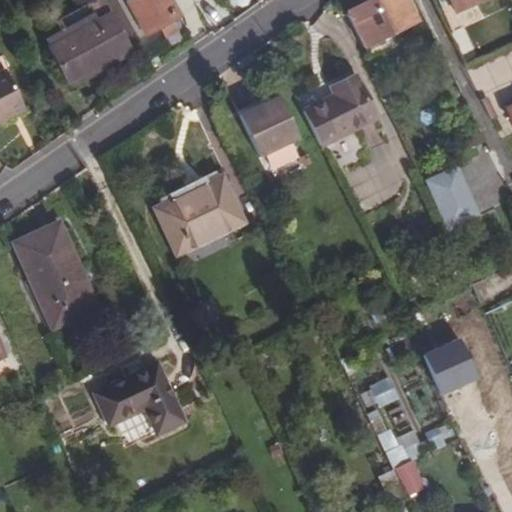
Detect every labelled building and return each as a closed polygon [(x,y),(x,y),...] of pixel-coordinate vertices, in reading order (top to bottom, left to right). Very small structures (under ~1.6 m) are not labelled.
[(116,0),(90,0),(74,9),(104,63),(140,43),(116,0)] [(132,0),(130,1),(126,3),(143,34),(177,16),(168,0),(132,0)] [(416,25),(403,0),(381,0),(348,16),(365,49),(416,25)] [(484,0),(447,0),(453,15),(484,0)] [(104,63),(74,9),(55,19),(64,38),(50,47),(68,82),(92,70),(104,63)] [(107,70),(104,63),(92,70),(95,76),(107,70)] [(4,76),(0,77),(0,126),(11,121),(8,115),(20,108),(4,76)] [(372,119),(352,77),(328,88),(330,96),(300,111),(318,147),(372,119)] [(279,103),(239,123),(260,165),(299,145),(279,103)] [(511,105),(503,109),(511,129),(511,105)] [(20,108),(8,115),(11,121),(24,115),(20,108)] [(483,144),(478,134),(447,149),(452,160),(462,155),(483,144)] [(488,154),(483,144),(462,155),(466,164),(488,154)] [(445,163),(441,156),(434,159),(439,166),(445,163)] [(452,171),(421,186),(445,236),(476,221),(452,171)] [(237,222),(217,178),(199,188),(200,190),(172,205),(169,201),(162,205),(183,249),(237,222)] [(200,190),(199,188),(169,201),(172,205),(200,190)] [(183,249),(162,205),(151,211),(172,254),(183,249)] [(91,305),(54,223),(8,244),(46,327),(91,305)] [(208,324),(201,310),(189,317),(196,330),(208,324)] [(479,381),(461,343),(427,359),(445,397),(479,381)] [(177,420),(151,367),(92,395),(104,423),(141,407),(153,433),(177,420)] [(388,377),(368,387),(378,409),(399,399),(388,377)] [(374,434),(386,429),(378,409),(366,414),(374,434)] [(429,446),(452,441),(450,426),(426,430),(429,446)] [(376,436),(392,467),(423,451),(412,430),(394,439),(389,429),(376,436)] [(424,489),(411,461),(396,468),(409,496),(424,489)] [(405,497),(392,469),(378,476),(391,504),(405,497)]
